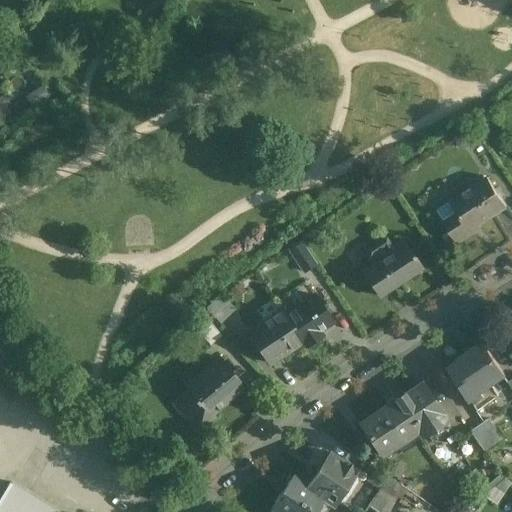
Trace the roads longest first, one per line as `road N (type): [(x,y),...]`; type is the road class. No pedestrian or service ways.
road 1 (residential): [(187,498),(344,366),(511,254)]
road 2 (residential): [(0,326),(17,359),(187,498)]
